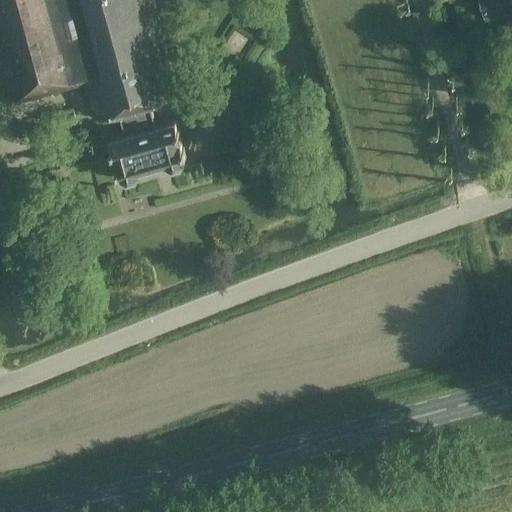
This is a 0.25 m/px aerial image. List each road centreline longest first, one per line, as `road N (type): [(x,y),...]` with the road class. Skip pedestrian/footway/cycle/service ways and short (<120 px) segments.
road 1 (unclassified): [(0,388),(511,196)]
road 2 (primary): [(46,511),(511,391)]
